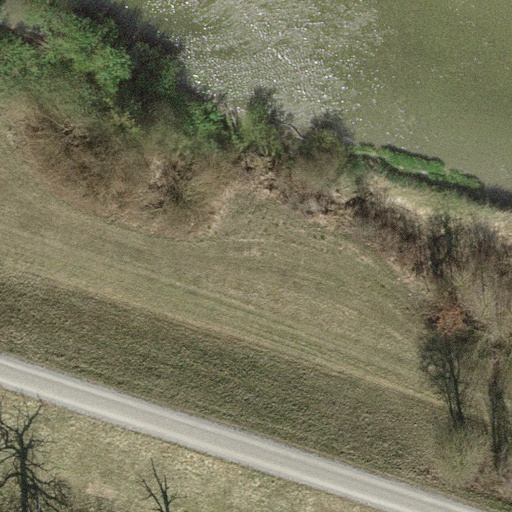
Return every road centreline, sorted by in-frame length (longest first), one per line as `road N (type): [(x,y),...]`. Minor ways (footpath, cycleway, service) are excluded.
road 1 (track): [(0,243),(511,410)]
road 2 (track): [(0,374),(424,511)]
